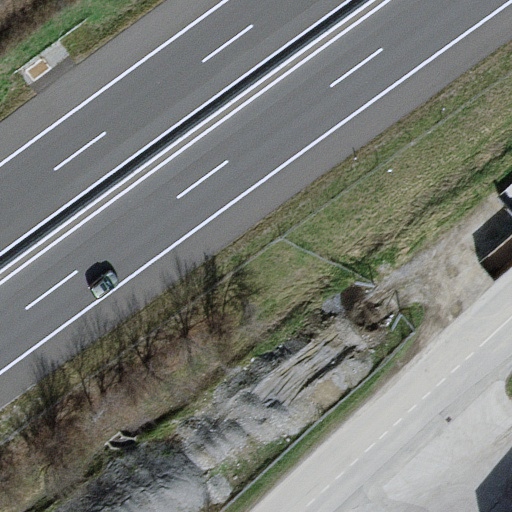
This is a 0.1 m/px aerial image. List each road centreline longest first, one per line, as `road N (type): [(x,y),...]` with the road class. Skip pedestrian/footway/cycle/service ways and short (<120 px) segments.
road 1 (motorway): [(0,331),(454,0)]
road 2 (motorway): [(282,0),(0,207)]
road 3 (tertiary): [(511,314),(293,511)]
